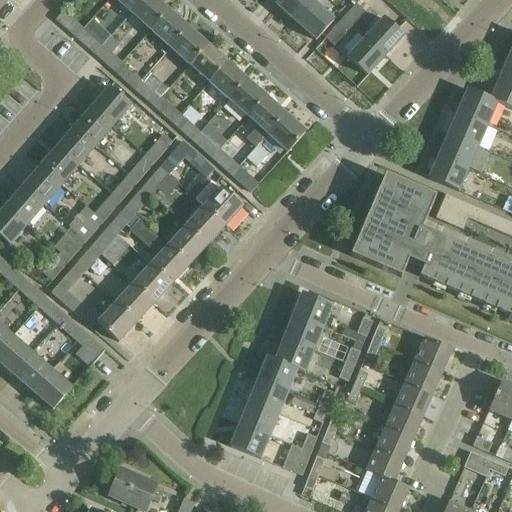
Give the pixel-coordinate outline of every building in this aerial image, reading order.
[(0,0),(0,11),(10,0),(0,0)] [(113,0),(131,16),(145,0),(113,0)] [(168,13),(153,0),(145,0),(131,16),(150,33),(168,13)] [(295,25),(312,6),(305,0),(281,0),(275,7),(295,25)] [(102,48),(102,47),(93,40),(103,29),(99,26),(113,11),(107,5),(84,31),(83,31),(75,39),(95,56),(102,48)] [(332,24),(312,6),(295,25),(315,43),(332,24)] [(356,6),(343,20),(352,28),(364,14),(356,6)] [(83,31),(63,13),(55,22),(75,39),(83,31)] [(188,30),(168,13),(150,33),(170,51),(188,30)] [(343,20),(339,25),(325,40),(334,48),(352,28),(343,20)] [(403,39),(388,25),(384,21),(365,40),(385,58),(403,39)] [(170,51),(189,68),(207,48),(188,30),(170,51)] [(110,38),(102,47),(102,48),(95,56),(114,74),(122,65),(112,56),(119,47),(110,38)] [(367,78),(385,58),(365,40),(347,60),(367,78)] [(209,85),(226,65),(207,48),(189,68),(209,85)] [(499,80),(511,85),(511,59),(509,58),(499,80)] [(134,91),(141,82),(122,65),(114,74),(134,91)] [(228,102),(246,82),(226,65),(209,85),(228,102)] [(490,102),(497,105),(496,106),(511,113),(511,85),(499,80),(490,102)] [(153,108),(161,100),(141,82),(134,91),(153,108)] [(228,102),(247,120),(265,100),(246,82),(228,102)] [(108,90),(91,111),(112,129),(130,109),(108,90)] [(490,102),(467,92),(457,115),(487,127),(496,106),(497,105),(490,102)] [(173,125),(180,117),(161,100),(153,108),(173,125)] [(257,128),(246,141),(256,150),(267,137),(285,117),(265,100),(247,120),(257,128)] [(190,109),(182,118),(180,117),(173,125),(192,143),(200,134),(192,128),(201,118),(190,109)] [(95,149),(112,129),(91,111),(74,130),(95,149)] [(161,128),(143,112),(136,119),(154,136),(161,128)] [(448,137),(477,150),(487,127),(457,115),(448,137)] [(267,137),(272,141),(287,155),(305,135),(285,117),(267,137)] [(74,130),(57,150),(78,168),(95,149),(74,130)] [(175,139),(168,132),(165,136),(166,137),(164,138),(163,137),(145,158),(154,165),(172,145),(171,144),(175,139)] [(212,160),(220,152),(200,134),(192,143),(212,160)] [(448,137),(438,159),(468,172),(477,150),(448,137)] [(228,143),(220,152),(212,160),(231,177),(239,169),(232,163),(240,154),(228,143)] [(211,170),(182,144),(160,170),(168,178),(184,160),(204,178),(207,181),(214,172),(211,170)] [(61,188),(78,168),(57,150),(40,169),(61,188)] [(154,165),(145,158),(128,177),(137,185),(154,165)] [(468,172),(438,159),(428,181),(458,194),(468,172)] [(23,189),(44,208),(61,188),(40,169),(23,189)] [(250,195),(258,186),(239,169),(231,177),(250,195)] [(168,178),(160,170),(142,190),(151,198),(168,178)] [(482,188),(501,195),(505,183),(486,176),(482,188)] [(137,185),(128,177),(111,197),(120,204),(137,185)] [(436,199),(385,178),(350,258),(401,280),(410,259),(425,266),(419,279),(435,285),(437,280),(447,284),(445,290),(460,296),(462,290),(473,295),(470,300),(485,307),(488,301),(498,306),(495,311),(509,317),(511,311),(511,269),(422,231),(436,199)] [(242,209),(227,196),(220,189),(218,191),(211,184),(195,202),(202,209),(224,229),(242,209)] [(6,208),(27,227),(44,208),(23,189),(6,208)] [(151,198),(142,190),(125,209),(134,217),(151,198)] [(120,204),(111,197),(94,216),(103,224),(120,204)] [(0,215),(0,238),(3,242),(10,247),(27,227),(6,208),(0,215)] [(103,224),(94,216),(85,208),(68,229),(70,230),(86,244),(103,224)] [(108,229),(117,237),(126,227),(133,218),(134,217),(125,209),(108,229)] [(206,248),(224,229),(202,209),(185,228),(206,248)] [(167,248),(133,218),(126,227),(130,231),(129,233),(149,251),(153,247),(162,254),(150,267),(171,287),(189,267),(167,248)] [(206,248),(185,228),(167,248),(189,267),(206,248)] [(117,237),(108,229),(91,248),(100,256),(117,237)] [(86,244),(70,230),(53,249),(60,256),(69,263),(86,244)] [(100,256),(91,248),(74,268),(83,276),(83,277),(90,282),(94,277),(98,280),(109,267),(99,258),(100,256)] [(69,263),(60,256),(43,276),(51,283),(69,263)] [(0,275),(18,292),(26,283),(7,266),(0,273),(0,275)] [(132,286),(154,306),(171,287),(150,267),(132,286)] [(74,268),(50,295),(72,314),(80,305),(68,294),(71,290),(76,294),(86,282),(81,278),(83,277),(83,276),(74,268)] [(38,309),(45,300),(26,283),(18,292),(38,309)] [(136,325),(154,306),(132,286),(115,305),(136,325)] [(322,331),(324,326),(332,308),(302,296),(292,319),(322,331)] [(37,349),(57,326),(65,317),(45,300),(38,309),(44,314),(36,323),(43,329),(30,343),(37,349)] [(97,325),(103,331),(118,345),(136,325),(115,305),(97,325)] [(77,343),(84,335),(65,317),(57,326),(77,343)] [(283,341),(313,353),(322,331),(292,319),(283,341)] [(357,337),(366,340),(372,324),(363,321),(357,337)] [(0,328),(0,352),(12,339),(0,328)] [(371,344),(379,348),(385,332),(377,329),(371,344)] [(82,348),(75,356),(90,369),(104,353),(84,335),(77,343),(82,348)] [(0,366),(13,377),(31,356),(12,339),(0,352),(0,366)] [(414,363),(442,375),(452,352),(424,340),(414,363)] [(283,341),(275,362),(274,363),(296,372),(304,375),(313,353),(283,341)] [(365,359),(373,363),(379,348),(371,344),(365,359)] [(344,365),(353,369),(359,355),(350,352),(344,365)] [(32,394),(51,373),(31,356),(13,377),(32,394)] [(267,359),(257,382),(287,394),(296,372),(274,363),(275,362),(267,359)] [(405,385),(432,397),(442,375),(414,363),(405,385)] [(353,369),(344,365),(338,380),(347,384),(353,369)] [(71,390),(56,377),(51,373),(32,394),(52,412),(71,390)] [(353,388),(361,392),(367,376),(359,373),(353,388)] [(257,382),(248,404),(278,416),(287,394),(257,382)] [(511,423),(511,420),(511,387),(501,383),(488,413),(511,423)] [(395,407),(422,419),(432,397),(405,385),(395,407)] [(361,392),(353,388),(346,404),(354,407),(361,392)] [(318,407),(327,411),(333,397),(324,393),(318,407)] [(292,407),(315,416),(312,422),(321,426),(327,411),(318,407),(296,398),(292,407)] [(248,404),(239,427),(269,439),(278,416),(248,404)] [(385,429),(413,441),(422,419),(395,407),(385,429)] [(327,429),(333,432),(339,418),(332,415),(327,429)] [(230,450),(260,462),(269,439),(239,427),(230,450)] [(333,432),(327,429),(320,446),(327,448),(333,432)] [(376,451),(403,463),(413,441),(385,429),(376,451)] [(301,453),(310,456),(316,442),(307,438),(301,453)] [(472,449),(487,455),(495,459),(499,450),(476,440),(472,449)] [(301,479),(309,460),(310,456),(301,453),(291,448),(282,471),(301,479)] [(511,455),(499,450),(495,459),(511,466),(511,455)] [(393,485),(393,484),(403,463),(376,451),(366,473),(393,485)] [(463,470),(481,478),(486,480),(490,473),(492,474),(495,466),(470,455),(463,470)] [(338,476),(322,469),(324,464),(316,460),(309,476),(318,479),(334,486),(338,476)] [(511,482),(511,479),(511,472),(495,466),(492,474),(511,482)] [(108,498),(127,506),(139,511),(145,500),(158,505),(163,492),(120,473),(108,498)] [(398,511),(408,491),(405,490),(393,484),(393,485),(366,473),(365,475),(380,481),(371,501),(395,511),(398,511)] [(312,493),(318,479),(309,476),(304,490),(312,493)] [(191,511),(194,506),(183,501),(178,511),(191,511)] [(395,511),(371,501),(366,511),(395,511)]
